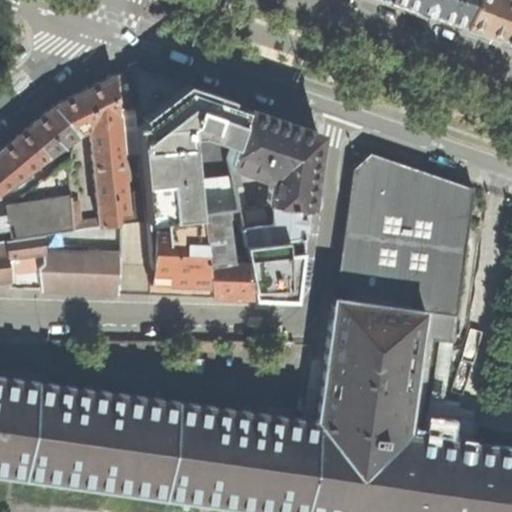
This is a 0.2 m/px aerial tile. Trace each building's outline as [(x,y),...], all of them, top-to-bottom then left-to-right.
[(393,0),(424,11),(460,23),(467,0),(393,0)] [(511,0),(467,0),(460,23),(508,39),(511,40),(511,0)] [(82,92),(53,106),(76,135),(89,128),(98,227),(120,223),(119,213),(126,213),(116,106),(122,105),(126,140),(137,139),(136,125),(130,69),(122,72),(114,75),(82,92)] [(130,69),(136,125),(186,88),(165,81),(130,69)] [(186,88),(136,125),(137,139),(145,219),(196,213),(193,181),(189,133),(198,133),(233,145),(245,109),(186,88)] [(0,190),(30,169),(76,135),(53,106),(33,123),(0,150),(0,190)] [(281,121),(245,109),(233,145),(228,158),(229,167),(264,172),(265,174),(267,176),(269,177),(265,200),(267,200),(266,204),(235,208),(240,242),(287,237),(302,235),(308,199),(311,184),(318,134),(281,121)] [(511,511),(511,447),(420,434),(433,340),(440,341),(453,343),(475,187),(418,167),(372,151),(352,167),(327,341),(316,421),(0,376),(0,473),(276,511),(511,511)] [(34,175),(30,169),(0,190),(0,212),(5,212),(3,203),(37,179),(34,175)] [(231,178),(193,181),(196,213),(222,209),(235,208),(231,178)] [(5,212),(8,240),(41,235),(72,230),(69,193),(3,203),(5,212)] [(228,295),(251,297),(249,287),(243,255),(229,255),(222,209),(196,213),(203,257),(210,295),(228,295)] [(0,212),(0,240),(3,240),(8,240),(5,212),(0,212)] [(203,257),(196,213),(145,219),(147,264),(147,293),(179,294),(210,295),(203,257)] [(120,223),(119,254),(118,291),(147,293),(147,264),(145,219),(120,223)] [(8,240),(3,240),(8,263),(14,262),(19,262),(18,255),(42,252),(41,235),(8,240)] [(249,287),(251,297),(294,299),(300,249),(301,244),(302,235),(287,237),(240,242),(243,255),(249,287)] [(8,263),(3,240),(0,240),(0,282),(10,281),(8,263)] [(16,272),(37,269),(43,263),(42,252),(18,255),(19,262),(14,262),(16,272)] [(118,292),(118,291),(119,254),(42,252),(43,263),(37,269),(41,289),(66,290),(103,291),(118,292)] [(445,397),(453,343),(440,341),(433,395),(445,397)]
